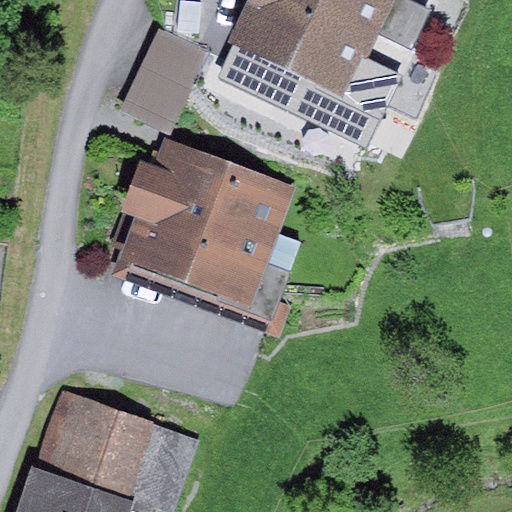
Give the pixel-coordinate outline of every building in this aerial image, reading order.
[(248,0),(229,42),(348,98),(366,62),(380,32),(413,48),(431,9),(411,0),(248,0)] [(159,28),(120,110),(171,134),(210,52),(159,28)] [(402,79),(366,62),(348,98),(384,117),(402,79)] [(296,187),(165,138),(155,165),(141,160),(122,211),(134,215),(112,274),(280,338),(293,304),(281,300),(292,271),(268,261),(296,187)] [(65,394),(40,467),(136,499),(174,511),(177,511),(202,440),(65,394)] [(40,467),(32,464),(15,511),(131,511),(136,499),(40,467)]
